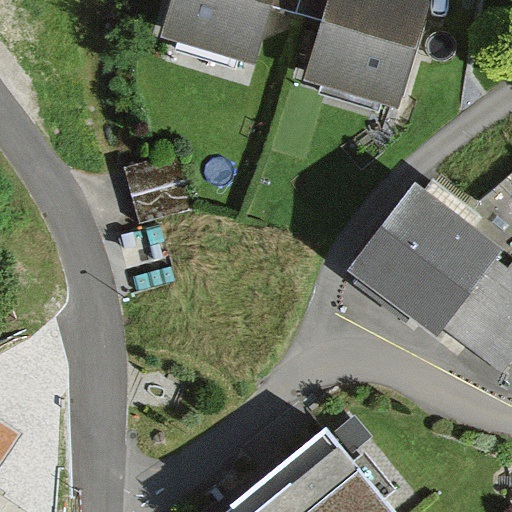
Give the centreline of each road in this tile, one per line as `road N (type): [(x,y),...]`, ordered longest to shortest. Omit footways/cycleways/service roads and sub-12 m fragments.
road 1 (residential): [(0,100),(84,235),(105,302),(112,393),(104,511)]
road 2 (residential): [(299,394),(318,308),(360,235),(423,164),(511,98)]
road 3 (unclassified): [(299,394),(357,373),(389,375),(511,419)]
road 4 (residential): [(111,511),(299,394)]
